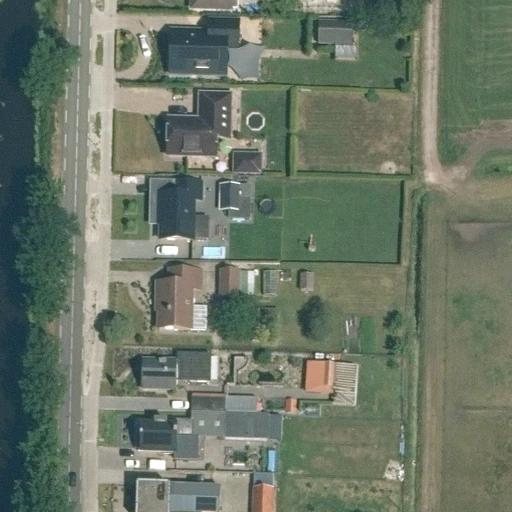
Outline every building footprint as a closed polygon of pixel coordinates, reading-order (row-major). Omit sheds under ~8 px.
[(190,0),(190,10),(226,11),(230,11),(230,0),(190,0)] [(407,13),(408,0),(364,0),(364,9),(407,13)] [(350,47),(350,24),(317,23),(317,46),(350,47)] [(237,51),(238,25),(209,24),(209,36),(171,35),(170,75),(225,77),(225,50),(237,51)] [(227,141),(228,97),(198,97),(198,123),(167,122),(166,158),(214,159),(215,141),(227,141)] [(232,154),(232,175),(260,175),(261,155),(232,154)] [(202,203),(203,183),(171,183),(171,196),(159,196),(159,226),(161,226),(161,242),(193,242),(193,202),(202,203)] [(221,187),(221,212),(229,212),(229,220),(250,221),(250,199),(239,199),(239,187),(221,187)] [(158,316),(158,332),(190,332),(191,292),(200,292),(200,273),(169,273),(168,286),(157,286),(156,316),(158,316)] [(219,299),(238,300),(240,273),(220,273),(219,299)] [(313,277),(301,276),(300,292),(313,292),(313,277)] [(277,312),(260,311),(259,324),(277,325),(277,312)] [(211,384),(211,357),(179,356),(179,362),(164,362),(164,364),(147,364),(147,372),(143,372),(142,390),(159,390),(159,392),(177,392),(177,381),(190,381),(190,384),(211,384)] [(321,389),(335,390),(336,368),(322,367),(321,389)] [(191,413),(196,414),(224,415),(224,400),(191,399),(191,413)] [(265,442),(266,416),(224,415),(223,441),(265,442)] [(140,453),(154,453),(154,455),(171,456),(176,456),(176,464),(197,464),(197,440),(193,440),(193,426),(176,426),(176,425),(162,425),(162,427),(141,426),(140,453)] [(218,511),(219,490),(169,489),(169,488),(137,487),(136,511),(218,511)] [(271,511),(272,490),(252,489),(250,511),(271,511)]
